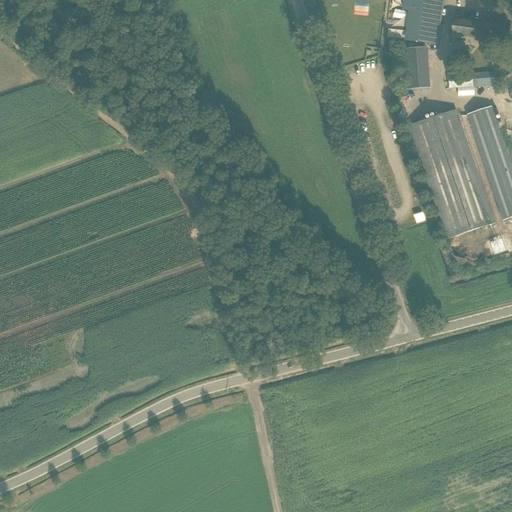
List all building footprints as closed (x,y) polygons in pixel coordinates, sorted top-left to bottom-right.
[(405,0),(404,10),(411,11),(407,40),(436,44),(441,0),(405,0)] [(368,15),(368,5),(354,4),(353,14),(368,15)] [(508,45),(511,26),(453,18),(451,37),(508,45)] [(390,28),(390,38),(407,39),(407,28),(390,28)] [(449,87),(491,84),(490,73),(448,76),(449,87)] [(501,221),(511,217),(511,165),(494,107),(469,114),(501,221)] [(493,224),(459,110),(421,122),(445,203),(454,200),(457,212),(467,209),(473,230),(493,224)]
